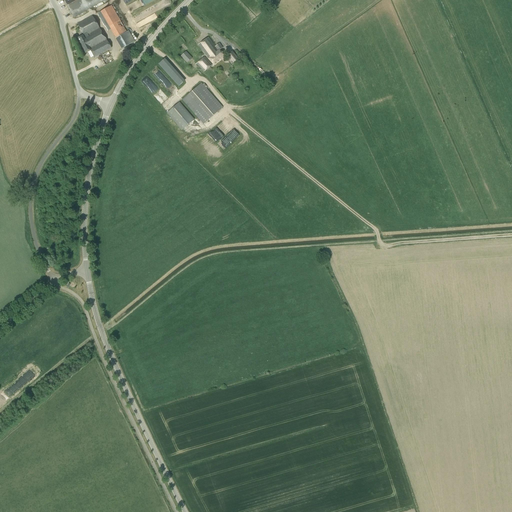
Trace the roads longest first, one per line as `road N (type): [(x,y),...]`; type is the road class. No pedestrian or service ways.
road 1 (track): [(228,109),(372,226),(383,245),(511,234)]
road 2 (tertiary): [(185,511),(102,338),(85,269)]
road 3 (tertiary): [(85,269),(85,197),(110,105)]
road 4 (tertiary): [(110,105),(147,44),(189,0)]
